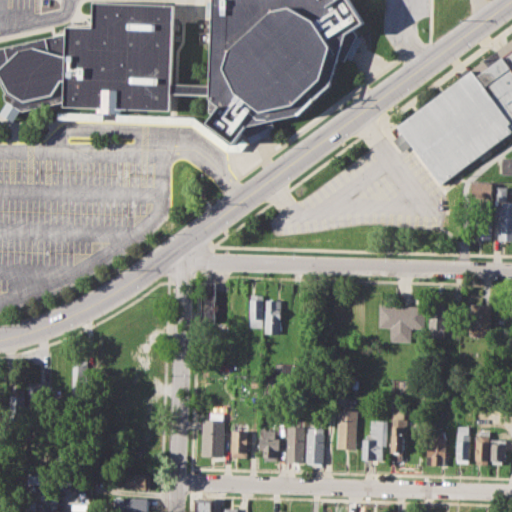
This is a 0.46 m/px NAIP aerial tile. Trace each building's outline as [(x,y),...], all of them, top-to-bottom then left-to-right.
[(0,48),(0,84),(8,100),(2,114),(15,123),(26,111),(66,103),(69,107),(175,112),(177,94),(211,96),(209,120),(239,145),(257,121),(306,111),(337,81),(355,32),(375,21),(361,0),(220,0),(214,84),(176,82),(178,3),(101,1),(100,26),(74,25),(73,32),(0,48)] [(394,124),(511,39),(511,135),(438,189),(409,148),(402,153),(391,138),(400,132),(394,124)] [(501,157),(511,157),(511,174),(501,174),(501,157)] [(471,182),(492,182),(491,198),(471,197),(471,182)] [(496,186),(506,187),(505,198),(496,198),(496,186)] [(502,201),(511,201),(511,238),(498,238),(498,207),(502,207),(502,201)] [(476,202),(493,203),(492,239),(474,238),(476,202)] [(200,281),(216,282),(215,320),(199,319),(200,281)] [(251,294),(263,294),(263,327),(250,327),(251,294)] [(266,299),(281,299),(280,332),(265,332),(266,299)] [(470,302),(490,303),(489,326),(469,325),(470,302)] [(378,304),(423,305),(423,328),(410,328),(410,341),(390,341),(390,326),(378,326),(378,304)] [(431,311),(446,311),(445,336),(431,336),(431,311)] [(73,362),(90,362),(89,398),(72,398),(73,362)] [(28,383),(28,415),(46,415),(46,383),(28,383)] [(6,394),(24,394),(24,425),(6,425),(6,394)] [(337,410),(344,410),(345,405),(353,405),(353,410),(357,410),(356,448),(337,447),(337,410)] [(392,406),(406,406),(405,451),(391,451),(392,406)] [(208,411),(224,411),(223,454),(202,453),(202,419),(208,419),(208,411)] [(371,419),(388,419),(387,459),(361,458),(362,438),(370,438),(371,419)] [(287,425),(304,425),(303,461),(286,461),(287,425)] [(458,425),(470,425),(469,459),(457,459),(458,425)] [(307,426),(324,426),(323,462),(307,462),(307,426)] [(259,428),(277,429),(276,437),(282,437),(282,449),(275,449),(275,458),(263,458),(263,448),(259,448),(259,428)] [(480,429),(489,430),(489,463),(475,463),(476,434),(480,434),(480,429)] [(232,430),(249,430),(248,456),(231,456),(232,430)] [(428,431),(447,432),(445,465),(427,464),(428,431)] [(491,439),(505,439),(504,460),(491,460),(491,439)] [(124,488),(149,489),(149,473),(125,473),(124,488)] [(114,511),(114,497),(149,498),(148,511),(114,511)] [(193,511),(194,497),(212,497),(211,511),(193,511)] [(40,511),(41,502),(25,502),(25,511),(40,511)]
